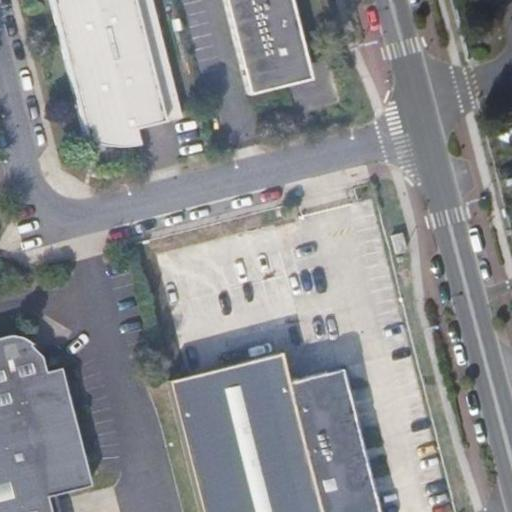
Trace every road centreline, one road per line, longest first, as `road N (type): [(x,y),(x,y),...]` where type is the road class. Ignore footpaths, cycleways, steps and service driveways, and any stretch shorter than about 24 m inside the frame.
road 1 (residential): [(426,133),(37,231)]
road 2 (unknown): [(302,164),(417,511)]
road 3 (tertiary): [(426,133),(511,454)]
road 4 (residential): [(0,78),(37,231)]
road 5 (tertiary): [(392,0),(426,133)]
